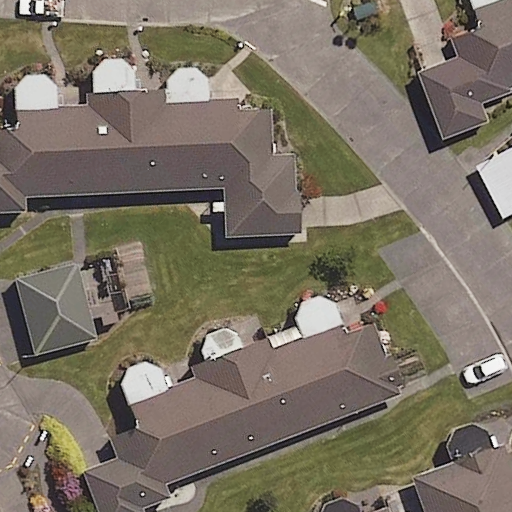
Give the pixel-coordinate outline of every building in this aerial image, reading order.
[(511,0),(476,0),(484,18),(459,27),(468,51),(424,68),(449,133),(492,116),(484,96),(511,84),(511,0)] [(53,107),(52,88),(47,78),(38,73),(21,78),(15,90),(17,128),(0,128),(0,213),(23,213),(22,196),(224,187),(226,237),(298,233),(294,155),(271,156),(268,100),(204,103),(201,76),(194,69),(185,67),(171,73),(167,90),(133,92),(130,68),(123,60),(113,57),(102,59),(94,67),(92,94),(83,94),(84,106),(53,107)] [(511,210),(511,145),(480,162),(506,213),(511,210)] [(91,339),(88,329),(118,322),(116,314),(124,312),(115,270),(77,279),(73,265),(18,277),(35,352),(91,339)] [(300,302),(293,319),(295,325),(289,328),(286,321),(269,328),(271,335),(263,338),(259,326),(236,335),(224,329),(212,331),(200,346),(205,365),(192,370),(188,360),(160,371),(141,364),(126,372),(121,386),(136,427),(111,437),(119,458),(82,472),(97,511),(152,511),(170,505),(162,484),(398,394),(370,319),(343,329),(333,303),(317,296),(300,302)] [(511,511),(511,467),(503,442),(493,446),(484,428),(465,422),(454,427),(444,439),(443,447),(448,462),(411,475),(424,511),(387,511),(385,506),(368,511),(357,511),(350,500),(331,497),(321,502),(315,511),(511,511)]
